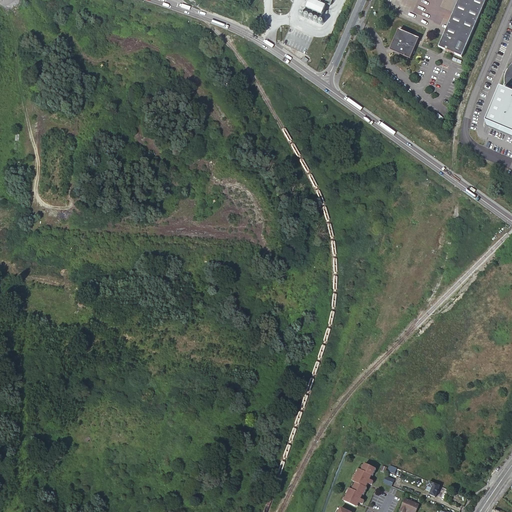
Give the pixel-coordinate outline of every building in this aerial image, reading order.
[(326,6),(310,0),(309,0),(306,8),(322,15),(326,6)] [(458,0),(438,47),(461,57),(486,0),(458,0)] [(409,59),(419,38),(398,29),(389,50),(409,59)] [(505,85),(502,92),(511,96),(511,65),(510,67),(508,70),(506,73),(505,79),(505,85)] [(511,96),(502,92),(488,126),(511,136),(511,96)] [(359,470),(353,482),(355,484),(360,486),(360,485),(364,487),(370,475),(371,476),(372,476),(376,469),(365,464),(361,471),(359,470)] [(370,475),(364,487),(366,488),(368,484),(372,486),(373,482),(370,480),(371,476),(370,475)] [(394,480),(385,476),(383,482),(392,486),(394,480)] [(439,486),(428,482),(425,489),(429,491),(428,495),(434,497),(439,486)] [(360,486),(355,484),(352,490),(350,489),(344,502),(355,507),(361,494),(362,495),(363,496),(367,488),(366,488),(364,487),(360,485),(360,486)] [(361,494),(355,507),(357,507),(359,503),(363,505),(365,501),(361,499),(362,495),(361,494)] [(404,499),(398,511),(399,511),(404,511),(405,510),(409,511),(414,511),(418,505),(404,499)]
